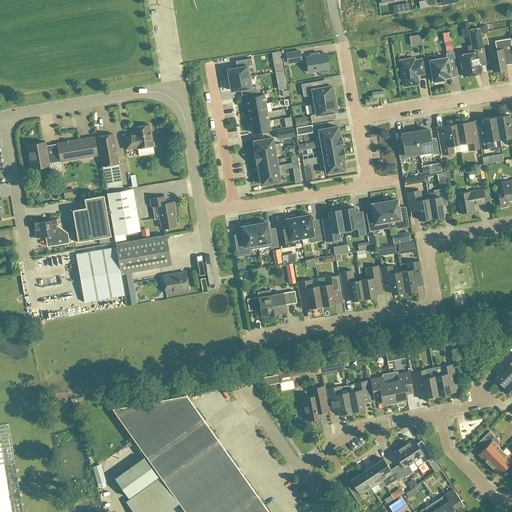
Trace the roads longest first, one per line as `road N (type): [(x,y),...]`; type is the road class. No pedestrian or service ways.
road 1 (residential): [(248,338),(437,310),(427,242),(511,227)]
road 2 (residential): [(203,215),(184,119),(164,94),(4,116)]
road 3 (residential): [(29,273),(4,116)]
road 4 (residential): [(511,92),(356,118)]
road 5 (residential): [(299,469),(358,428),(440,414)]
road 6 (residential): [(234,209),(210,58)]
road 7 (residential): [(370,186),(234,209)]
road 8 (residential): [(356,118),(332,0)]
